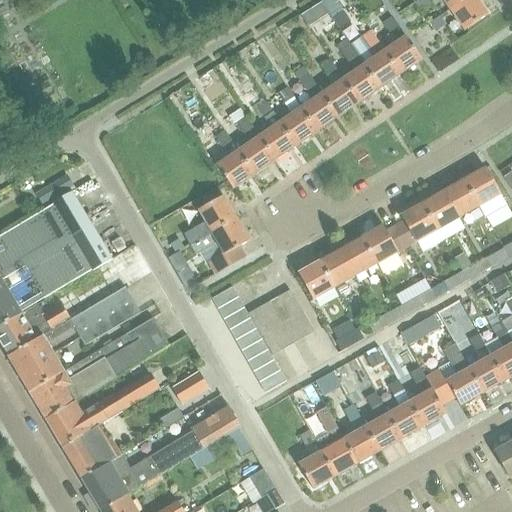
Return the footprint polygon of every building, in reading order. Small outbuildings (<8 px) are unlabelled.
[(356,10),(349,0),(332,0),(344,18),(356,10)] [(427,0),(417,0),(413,3),(420,12),(430,5),(427,0)] [(442,0),(449,10),(463,0),(442,0)] [(476,0),(463,0),(449,10),(464,31),(487,15),(476,0)] [(398,27),(391,17),(382,23),(389,33),(398,27)] [(439,17),(428,24),(434,33),(445,26),(439,17)] [(384,52),(377,41),(370,31),(361,38),(375,58),(363,66),(379,89),(400,75),(384,52)] [(405,37),(384,52),(400,75),(421,60),(405,37)] [(363,66),(350,46),(345,39),(336,46),(340,52),(354,72),(342,80),(358,103),(379,89),(363,66)] [(358,103),(342,80),(328,60),(319,66),(333,87),(321,95),(337,118),(358,103)] [(337,118),(321,95),(303,68),(293,74),(312,101),(300,109),(316,132),(337,118)] [(316,132),(300,109),(287,88),(277,95),(291,115),(280,123),(295,146),(316,132)] [(295,146),(280,123),(266,103),(257,109),(270,129),(259,137),(275,160),(295,146)] [(275,160),(259,137),(245,117),(236,123),(250,143),(238,151),(254,175),(275,160)] [(224,131),(215,138),(223,148),(232,142),(224,131)] [(217,166),(216,166),(227,181),(232,189),(254,175),(238,151),(217,166)] [(485,168),(464,180),(479,207),(485,218),(507,206),(500,195),(485,168)] [(511,172),(511,173),(503,179),(511,191),(511,172)] [(42,204),(72,186),(66,175),(36,193),(42,204)] [(479,207),(464,180),(443,192),(458,218),(479,207)] [(458,218),(443,192),(422,204),(437,230),(458,218)] [(0,238),(0,280),(1,280),(91,226),(73,195),(0,238)] [(190,245),(235,219),(222,196),(198,211),(206,224),(185,236),(190,245)] [(403,220),(394,226),(406,247),(437,230),(422,204),(401,216),(403,220)] [(249,242),(235,219),(190,245),(196,255),(216,243),(223,255),(213,261),(220,272),(244,258),(238,247),(249,242)] [(91,226),(1,280),(0,280),(0,327),(22,314),(37,305),(112,260),(91,226)] [(382,226),(361,238),(376,264),(406,247),(394,226),(385,231),(382,226)] [(376,264),(361,238),(340,250),(355,276),(376,264)] [(179,240),(170,245),(176,254),(184,249),(179,240)] [(511,243),(503,249),(508,258),(511,255),(511,243)] [(508,258),(503,249),(485,259),(490,267),(508,258)] [(340,250),(319,261),(334,288),(355,276),(340,250)] [(464,254),(455,259),(462,272),(471,267),(464,254)] [(334,288),(319,261),(298,273),(313,300),(334,288)] [(462,272),(460,273),(465,281),(482,272),(478,263),(471,267),(462,272)] [(191,273),(179,280),(186,291),(198,284),(191,273)] [(465,281),(460,273),(443,282),(448,291),(465,281)] [(504,275),(490,283),(495,293),(509,285),(504,275)] [(125,288),(70,320),(9,357),(30,393),(64,373),(51,352),(67,342),(68,345),(80,338),(85,346),(140,313),(125,288)] [(232,288),(211,300),(217,310),(238,299),(232,288)] [(280,297),(292,318),(301,312),(290,291),(280,297)] [(269,303),(281,324),(292,318),(280,297),(269,303)] [(399,306),(404,315),(421,305),(416,297),(399,306)] [(238,299),(217,310),(223,321),(244,309),(243,307),(238,299)] [(259,309),(271,330),(281,324),(269,303),(259,309)] [(22,314),(0,327),(0,343),(9,357),(70,320),(61,305),(44,316),(37,305),(22,314)] [(404,315),(399,306),(382,316),(387,325),(404,315)] [(244,309),(223,321),(229,331),(250,319),(248,316),(244,309)] [(259,309),(248,315),(260,336),(271,330),(259,309)] [(292,318),(304,339),(313,333),(301,312),(292,318)] [(281,324),(293,345),(304,339),(292,318),(281,324)] [(108,346),(64,373),(30,393),(46,420),(75,402),(117,378),(116,377),(169,345),(153,319),(108,346)] [(250,319),(229,331),(235,342),(256,330),(253,326),(250,319)] [(358,330),(363,338),(380,329),(375,320),(358,330)] [(496,338),(484,345),(486,347),(491,356),(505,381),(511,376),(511,342),(507,333),(501,323),(491,328),(496,338)] [(271,330),(283,351),(293,345),(281,324),(271,330)] [(256,330),(235,342),(241,352),(262,340),(259,335),(256,330)] [(271,330),(260,336),(272,357),(283,351),(271,330)] [(363,338),(358,330),(340,339),(345,348),(363,338)] [(480,337),(470,343),(475,353),(486,347),(484,345),(480,337)] [(262,340),(241,352),(247,363),(268,351),(264,345),(262,340)] [(436,372),(425,379),(431,390),(440,406),(455,397),(460,406),(482,393),(468,369),(455,344),(443,351),(449,363),(436,371),(436,372)] [(268,351),(247,363),(253,373),(274,361),(270,354),(268,351)] [(376,352),(365,359),(370,369),(382,362),(376,352)] [(491,356),(468,369),(482,393),(505,381),(491,356)] [(274,361),(253,373),(259,384),(280,372),(275,364),(274,361)] [(420,369),(409,375),(415,385),(425,379),(420,369)] [(280,372),(259,384),(265,394),(286,382),(280,372)] [(198,373),(171,389),(181,406),(208,390),(198,373)] [(75,402),(46,420),(63,448),(94,429),(98,427),(158,391),(150,377),(134,387),(132,385),(83,415),(75,402)] [(398,381),(388,387),(400,408),(387,415),(401,439),(423,427),(409,403),(409,402),(398,381)] [(409,402),(409,403),(423,427),(445,414),(440,406),(431,390),(421,396),(409,402)] [(377,420),(365,427),(379,452),(401,439),(387,415),(376,394),(366,399),(377,420)] [(354,406),(344,412),(355,433),(343,440),(357,464),(379,452),(365,427),(354,406)] [(117,459),(82,480),(101,511),(127,495),(128,495),(192,456),(241,427),(229,407),(191,429),(193,432),(131,469),(123,455),(117,459)] [(325,409),(316,414),(321,424),(328,435),(315,442),(321,452),(335,477),(357,464),(343,440),(337,429),(331,419),(325,409)] [(178,410),(160,421),(165,430),(183,418),(178,410)] [(98,427),(94,429),(63,448),(82,480),(117,459),(98,427)] [(241,427),(192,456),(198,466),(213,457),(215,461),(249,440),(241,427)] [(311,458),(299,465),(312,490),(335,477),(321,452),(315,442),(309,431),(299,437),(311,458)] [(511,476),(511,440),(494,451),(509,478),(511,476)] [(250,478),(262,499),(268,496),(277,490),(264,470),(250,478)] [(277,490),(268,496),(276,509),(285,504),(277,490)] [(127,495),(101,511),(184,511),(178,502),(161,511),(137,511),(128,495),(127,495)]
